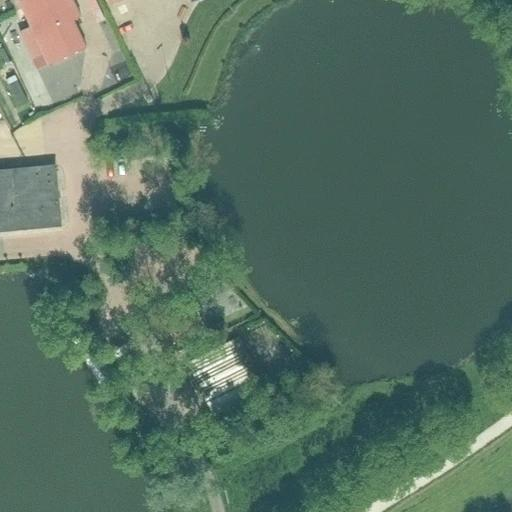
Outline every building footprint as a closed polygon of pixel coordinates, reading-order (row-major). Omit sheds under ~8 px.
[(18,0),(48,63),(85,46),(72,18),(70,19),(65,9),(74,5),(72,0),(18,0)] [(0,229),(60,223),(55,165),(0,169),(0,229)] [(148,311),(151,317),(164,344),(203,325),(187,292),(148,311)] [(222,321),(213,324),(216,332),(225,328),(222,321)] [(187,362),(216,422),(260,401),(231,341),(187,362)]
